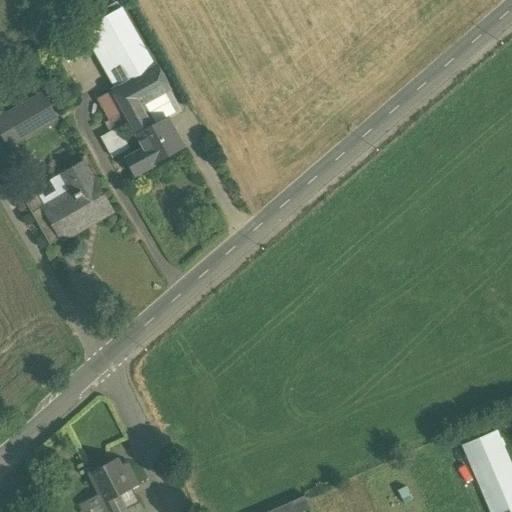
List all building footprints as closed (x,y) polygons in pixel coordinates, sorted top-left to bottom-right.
[(154,68),(120,9),(92,26),(115,66),(110,70),(120,87),(154,68)] [(120,87),(98,99),(110,120),(124,112),(139,106),(139,105),(168,89),(156,68),(154,68),(120,87)] [(36,99),(0,119),(0,130),(9,145),(50,122),(36,99)] [(139,105),(139,106),(124,112),(144,148),(125,159),(133,175),(153,164),(183,148),(166,118),(151,127),(139,105)] [(44,207),(43,208),(60,239),(61,240),(111,212),(83,163),(62,175),(72,192),(44,207)] [(43,206),(31,185),(19,192),(31,213),(43,206)] [(60,239),(43,208),(44,207),(43,206),(31,213),(49,245),(60,239)] [(511,511),(511,472),(495,433),(463,447),(490,511),(511,511)] [(117,460),(89,474),(99,495),(98,496),(102,504),(118,495),(132,488),(137,485),(127,465),(121,468),(117,460)] [(132,488),(118,495),(126,510),(130,507),(132,511),(136,511),(133,506),(139,503),(132,488)] [(126,510),(118,495),(102,504),(105,511),(132,511),(130,507),(126,510)] [(98,496),(86,502),(90,511),(105,511),(102,504),(98,496)] [(304,497),(290,503),(294,511),(304,511),(309,510),(304,497)] [(143,511),(139,503),(133,506),(136,511),(143,511)] [(294,511),(290,503),(271,511),(294,511)]
